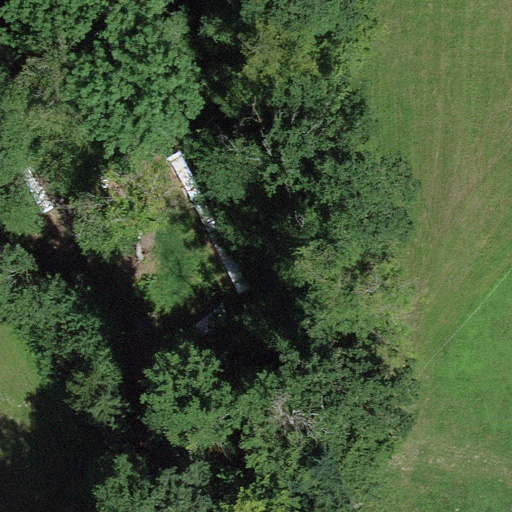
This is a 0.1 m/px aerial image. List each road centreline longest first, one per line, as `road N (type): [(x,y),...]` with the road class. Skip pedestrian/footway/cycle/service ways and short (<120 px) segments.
road 1 (track): [(84,511),(164,468),(145,365),(117,286),(0,76)]
road 2 (track): [(164,468),(291,465),(376,447)]
